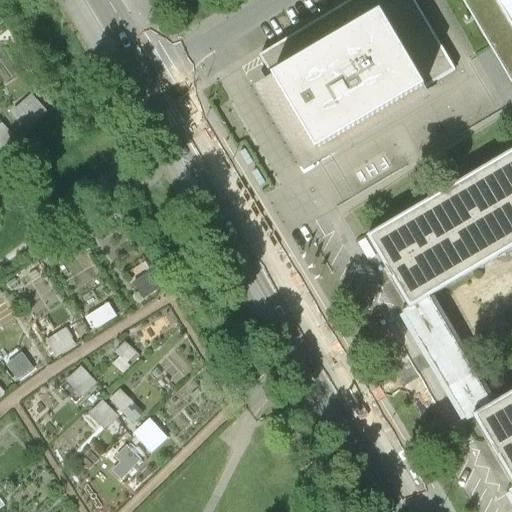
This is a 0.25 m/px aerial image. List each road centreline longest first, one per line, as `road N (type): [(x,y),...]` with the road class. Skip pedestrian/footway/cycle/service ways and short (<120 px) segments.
road 1 (secondary): [(411,511),(153,76)]
road 2 (residential): [(153,76),(281,0)]
